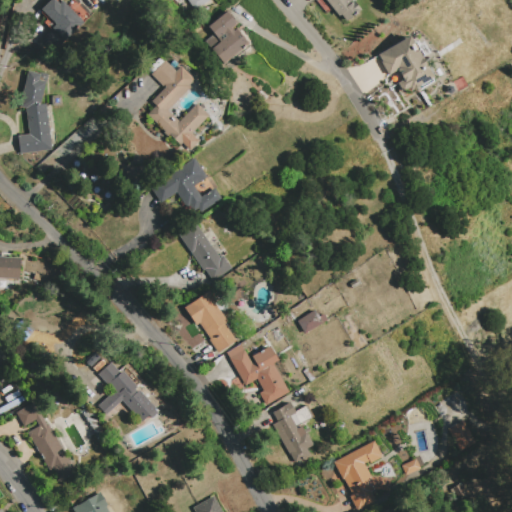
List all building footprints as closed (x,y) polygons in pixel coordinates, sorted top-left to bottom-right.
[(62,0),(84,22),(54,52),(41,39),(55,24),(41,10),(50,0),(60,0),(61,1),(62,0)] [(187,0),(208,0),(194,10),(187,0)] [(356,0),(354,2),(360,10),(346,21),(340,14),(338,16),(324,0),(356,0)] [(248,44),(223,64),(204,42),(213,34),(206,27),(226,11),(237,24),(234,27),(248,44)] [(409,88),(403,92),(397,83),(403,79),(398,69),(388,75),(380,63),(382,62),(377,55),(409,36),(413,42),(414,41),(420,50),(418,51),(433,77),(431,78),(433,81),(422,88),(420,84),(410,90),(409,88)] [(119,58),(125,53),(132,62),(125,67),(119,58)] [(144,68),(158,54),(175,71),(180,66),(194,79),(188,85),(190,86),(167,110),(178,121),(196,103),(209,115),(191,134),(199,141),(189,150),(182,143),(180,145),(170,136),(169,136),(147,115),(155,106),(151,102),(164,88),(144,68)] [(41,104),(45,104),(52,150),(19,154),(17,135),(29,134),(25,108),(20,107),(27,70),(47,74),(41,104)] [(51,95),(61,95),(61,105),(51,106),(51,95)] [(214,188),(221,199),(192,217),(176,193),(160,203),(149,187),(194,158),(207,177),(194,185),(201,196),(214,188)] [(127,179),(126,173),(129,169),(134,167),(139,170),(140,176),(137,180),(132,182),(127,179)] [(178,236),(195,224),(219,258),(222,256),(231,268),(213,281),(205,270),(203,271),(178,236)] [(19,279),(0,278),(0,256),(20,257),(19,279)] [(349,284),(356,280),(358,285),(352,289),(349,284)] [(183,308),(208,291),(219,306),(217,308),(226,321),(223,323),(236,341),(217,354),(208,340),(210,339),(198,323),(196,325),(183,308)] [(296,322),(314,310),(318,316),(323,314),(327,320),(304,334),(296,322)] [(24,341),(12,328),(23,318),(35,331),(24,341)] [(225,352),(240,344),(245,354),(246,353),(248,357),(269,346),(278,361),(272,363),(289,393),(265,405),(258,392),(262,390),(256,380),(244,386),(225,352)] [(110,362),(120,372),(119,373),(137,392),(139,390),(156,408),(148,415),(122,388),(117,394),(98,374),(110,362)] [(0,413),(0,406),(21,395),(24,400),(0,413)] [(15,413),(34,402),(46,424),(48,423),(63,450),(66,449),(71,457),(68,459),(76,473),(60,482),(53,468),(49,471),(27,432),(39,426),(35,419),(23,426),(15,413)] [(272,412),(289,402),(296,413),(290,416),(297,428),(302,426),(304,430),(308,428),(310,431),(306,433),(313,445),(307,449),(310,455),(300,461),(272,412)] [(447,429),(463,420),(475,443),(459,452),(447,429)] [(333,462),(373,441),(382,457),(369,464),(367,461),(363,463),(371,477),(389,478),(389,492),(370,491),(375,501),(356,511),(348,496),(351,495),(343,478),(342,479),(333,462)] [(415,457),(418,455),(423,465),(420,467),(415,457)] [(400,466),(414,459),(419,469),(405,476),(400,466)] [(451,488),(460,482),(462,485),(461,486),(465,492),(464,493),(467,496),(460,501),(451,488)] [(75,511),(73,507),(100,492),(107,505),(105,506),(108,511),(75,511)] [(194,511),(192,508),(213,496),(222,511),(194,511)]
